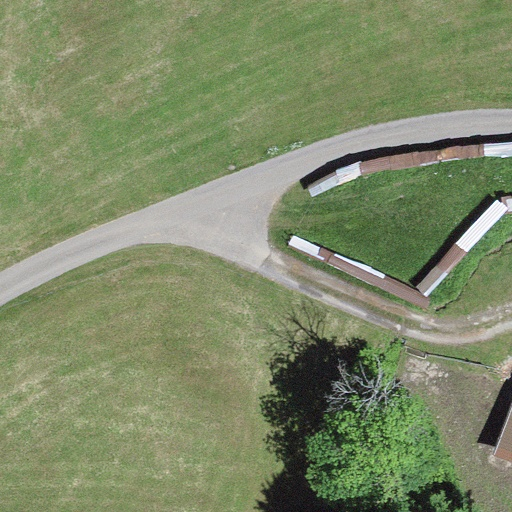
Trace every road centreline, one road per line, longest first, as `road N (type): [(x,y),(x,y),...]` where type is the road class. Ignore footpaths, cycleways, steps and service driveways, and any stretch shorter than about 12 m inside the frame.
road 1 (unclassified): [(0,299),(345,146),(511,123)]
road 2 (track): [(213,199),(353,292),(479,321),(511,316)]
